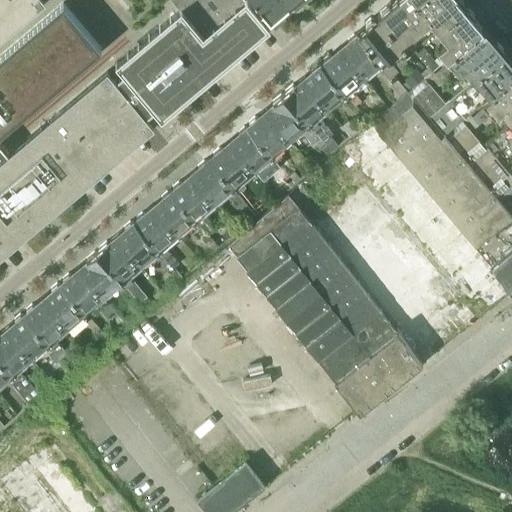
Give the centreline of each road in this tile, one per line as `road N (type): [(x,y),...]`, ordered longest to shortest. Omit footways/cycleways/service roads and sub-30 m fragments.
road 1 (residential): [(0,296),(350,0)]
road 2 (residential): [(280,511),(511,344)]
